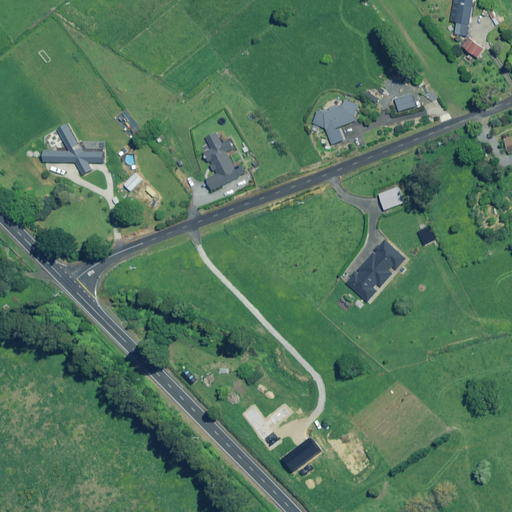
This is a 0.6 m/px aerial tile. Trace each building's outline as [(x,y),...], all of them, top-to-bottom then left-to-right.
[(468,36),(474,0),(458,0),(458,3),(455,3),(452,21),(456,22),(454,34),(468,36)] [(484,49),(470,39),(464,47),(478,58),(484,49)] [(414,93),(396,99),(400,111),(418,106),(414,93)] [(316,123),(328,129),(334,145),(348,140),(343,127),(358,121),(356,117),(362,106),(350,100),(345,107),(342,109),(340,106),(331,108),(332,113),(327,115),(321,112),(316,123)] [(70,124),(59,130),(71,152),(61,152),(46,151),(46,163),(78,163),(85,176),(95,170),(91,163),(106,163),(106,153),(85,152),(70,124)] [(225,144),(219,133),(209,139),(214,148),(206,153),(217,175),(209,180),(215,191),(248,173),(243,164),(237,168),(229,152),(236,148),(232,140),(225,144)] [(143,180),(137,174),(126,185),(132,191),(143,180)] [(158,194),(148,183),(138,193),(149,204),(158,194)] [(403,193),(401,186),(381,194),(387,210),(405,203),(401,194),(403,193)] [(407,259),(385,239),(376,250),(372,254),(347,282),(369,302),(379,291),(375,288),(378,284),(382,287),(394,274),(390,270),(394,266),(398,270),(407,259)]
